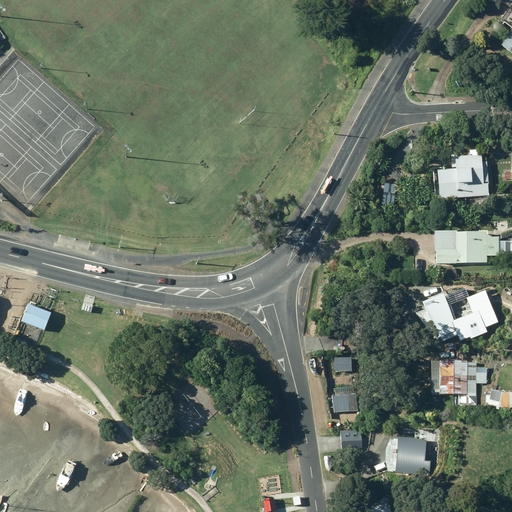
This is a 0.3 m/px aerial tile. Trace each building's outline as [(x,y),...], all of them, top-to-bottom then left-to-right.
[(511,28),(501,44),(511,51),(511,28)] [(14,48),(0,64),(0,191),(29,217),(106,129),(14,48)] [(440,198),(489,195),(487,161),(482,161),(482,154),(479,154),(479,149),(469,149),(469,155),(455,155),(455,168),(438,169),(440,198)] [(384,185),(383,205),(394,205),(395,186),(384,185)] [(455,233),(436,233),(437,263),(487,262),(487,255),(499,255),(499,237),(491,237),(486,233),(486,231),(455,232),(455,233)] [(511,288),(505,285),(501,294),(511,298),(511,288)] [(449,295),(450,298),(446,300),(443,292),(421,301),(439,343),(457,335),(460,340),(470,336),(471,338),(487,332),(485,327),(498,322),(485,290),(469,297),(465,288),(449,295)] [(38,303),(37,306),(25,342),(39,346),(52,308),(38,303)] [(353,358),(335,358),(334,368),(353,368),(353,358)] [(439,360),(439,394),(458,394),(458,405),(477,405),(477,383),(487,383),(487,367),(476,367),(477,360),(439,360)] [(494,392),(485,407),(492,411),(500,400),(499,399),(501,396),(494,392)] [(362,452),(361,431),(340,432),(340,435),(318,436),(318,454),(362,452)] [(392,473),(393,473),(430,477),(431,462),(424,461),(427,437),(412,435),(412,439),(396,437),(392,473)] [(263,499),(265,511),(266,511),(276,510),(274,497),(263,499)]
